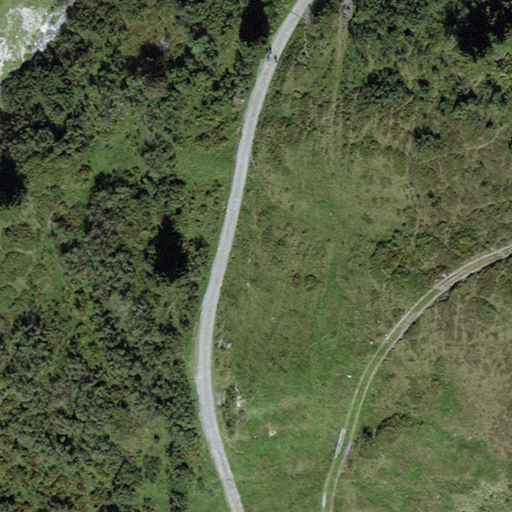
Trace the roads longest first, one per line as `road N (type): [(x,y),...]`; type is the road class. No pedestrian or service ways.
road 1 (track): [(251,511),(212,391),(212,277),(261,103),(308,0)]
road 2 (track): [(326,511),(328,476),(383,342),(480,252),(511,240)]
